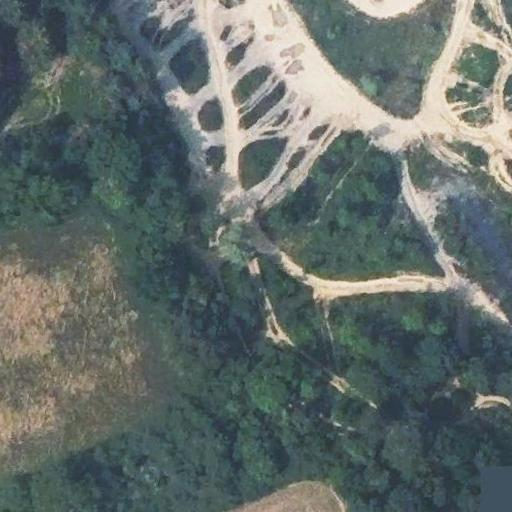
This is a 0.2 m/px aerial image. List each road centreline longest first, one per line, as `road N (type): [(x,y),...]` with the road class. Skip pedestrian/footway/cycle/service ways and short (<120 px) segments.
road 1 (track): [(200,0),(232,132),(236,188),(264,235),(312,276),(451,281),(511,322)]
road 2 (track): [(252,0),(347,102),(387,130),(451,281)]
road 3 (track): [(457,0),(429,130)]
road 4 (track): [(387,130),(495,131),(511,122)]
